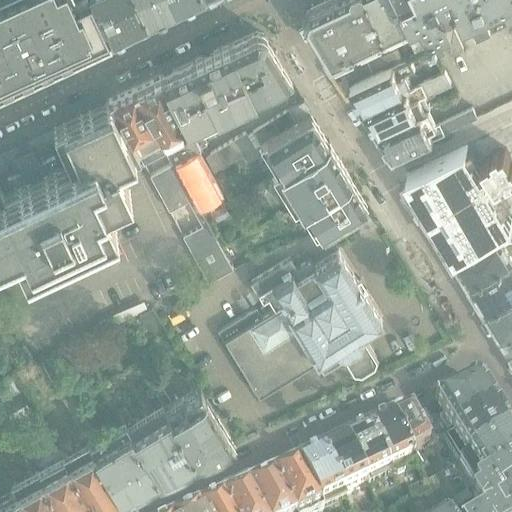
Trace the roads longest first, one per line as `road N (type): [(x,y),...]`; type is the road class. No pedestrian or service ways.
road 1 (residential): [(270,0),(485,350)]
road 2 (residential): [(485,350),(149,511)]
road 3 (tertiary): [(0,111),(242,0)]
